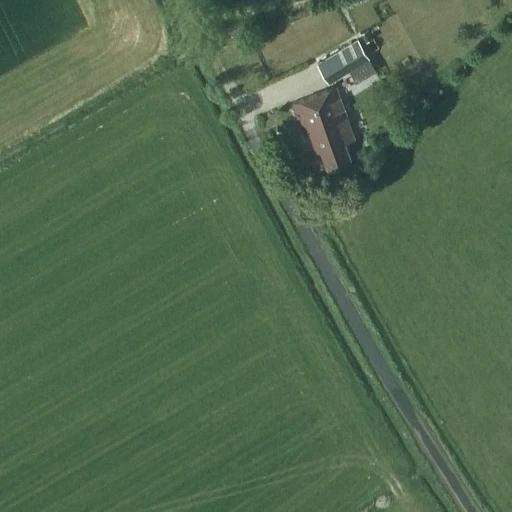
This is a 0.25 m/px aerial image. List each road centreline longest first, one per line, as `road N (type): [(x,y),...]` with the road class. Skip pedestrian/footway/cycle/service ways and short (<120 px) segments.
road 1 (unclassified): [(471,511),(395,393),(239,111)]
road 2 (track): [(239,111),(180,0)]
